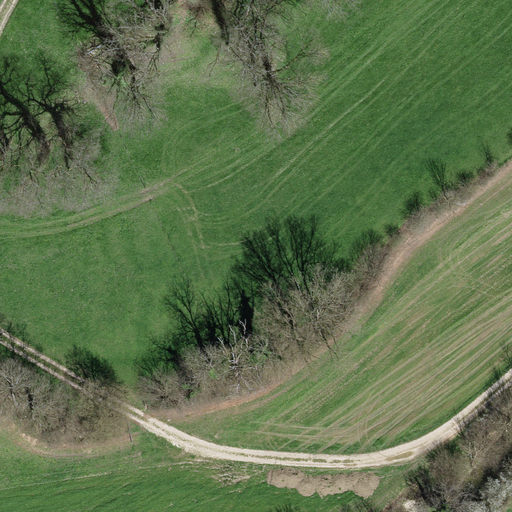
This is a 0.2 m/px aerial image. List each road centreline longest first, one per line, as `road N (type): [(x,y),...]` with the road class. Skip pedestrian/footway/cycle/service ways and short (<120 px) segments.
road 1 (track): [(94,511),(195,456),(370,467),(434,446),(511,382)]
road 2 (track): [(0,341),(195,456)]
